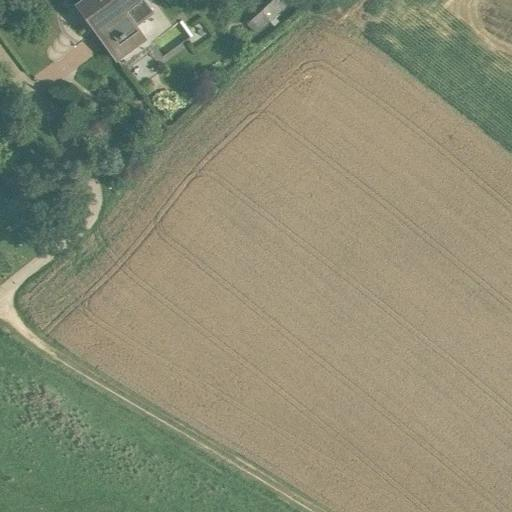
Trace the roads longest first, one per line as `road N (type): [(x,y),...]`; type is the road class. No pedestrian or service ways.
road 1 (track): [(0,313),(44,349),(310,511)]
road 2 (unclassified): [(0,296),(85,234),(99,207),(93,172),(0,48)]
